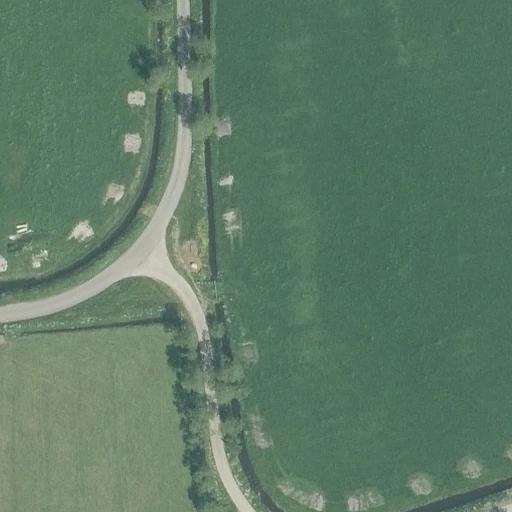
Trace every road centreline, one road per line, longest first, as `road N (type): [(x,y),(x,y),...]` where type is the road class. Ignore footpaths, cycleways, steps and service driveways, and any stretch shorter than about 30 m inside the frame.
road 1 (unclassified): [(138,249),(183,289),(200,323),(222,472),(246,511)]
road 2 (unclassified): [(138,249),(170,200),(182,158),(182,0)]
road 3 (unclassified): [(0,316),(80,294),(138,249)]
